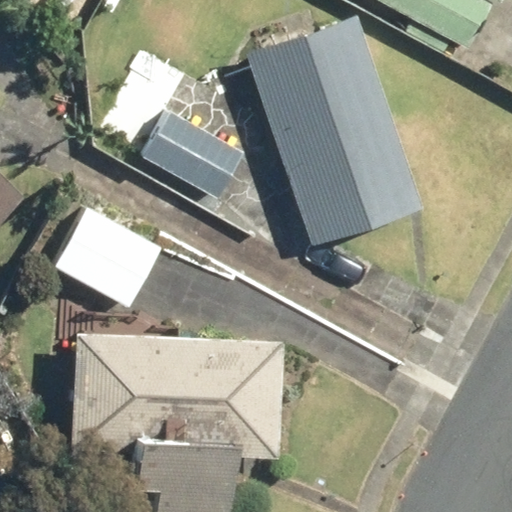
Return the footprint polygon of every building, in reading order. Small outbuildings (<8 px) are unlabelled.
[(363,0),(275,0),(226,18),(308,241),(435,195),(363,0)] [(376,0),(465,48),(491,0),(496,0),(499,1),(499,0),(376,0)] [(174,93),(139,146),(205,189),(240,135),(174,93)] [(78,195),(46,252),(127,297),(159,240),(78,195)] [(230,508),(231,446),(289,447),(293,322),(36,314),(33,438),(133,440),(131,506),(230,508)]
